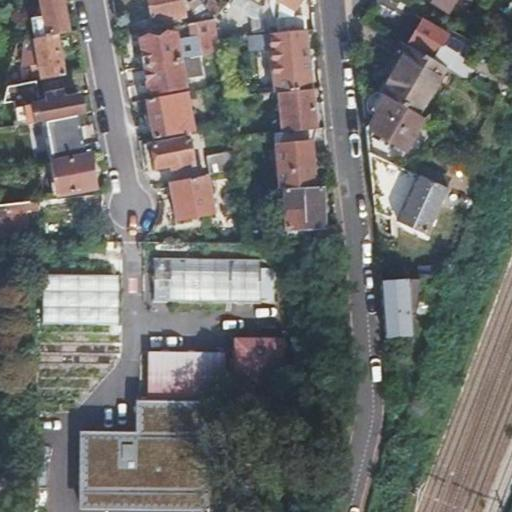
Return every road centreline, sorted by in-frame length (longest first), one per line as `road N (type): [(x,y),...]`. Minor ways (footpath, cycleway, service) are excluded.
road 1 (residential): [(336,511),(358,438),(361,366),(330,2)]
road 2 (residential): [(94,0),(132,206)]
